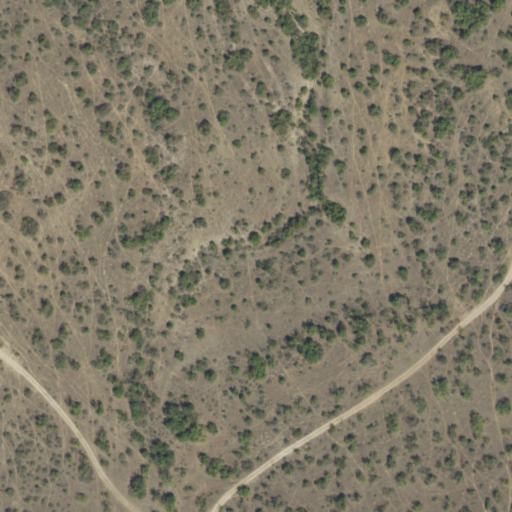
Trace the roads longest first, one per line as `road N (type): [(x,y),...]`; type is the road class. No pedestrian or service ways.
road 1 (residential): [(505,0),(444,283),(404,333),(169,511)]
road 2 (residential): [(109,511),(0,402)]
